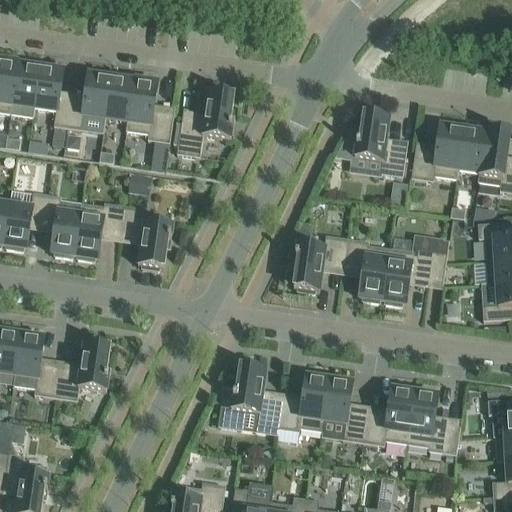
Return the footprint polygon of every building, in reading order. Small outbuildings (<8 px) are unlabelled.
[(0,117),(10,119),(18,69),(14,68),(13,65),(0,63),(0,117)] [(33,122),(34,112),(41,69),(27,67),(26,70),(18,69),(10,119),(33,122)] [(59,72),(41,69),(34,112),(56,115),(54,131),(68,133),(72,105),(59,103),(63,75),(58,75),(59,72)] [(106,123),(112,80),(94,77),(93,80),(88,79),(84,107),(72,105),(68,133),(81,135),(84,119),(106,123)] [(127,136),(134,86),(125,84),(126,82),(112,80),(106,123),(127,126),(126,135),(127,136)] [(137,86),(134,86),(127,136),(149,139),(148,144),(169,148),(174,120),(153,117),(157,89),(154,89),(153,86),(139,84),(137,86)] [(204,124),(183,121),(178,120),(174,148),(179,149),(177,158),(200,162),(203,140),(230,144),(232,130),(230,129),(234,100),(229,100),(230,97),(213,95),(212,97),(208,97),(204,124)] [(351,133),(338,159),(355,162),(382,166),(380,178),(403,181),(407,154),(385,151),(389,123),(385,122),(385,120),(368,117),(368,120),(363,119),(361,135),(351,133)] [(458,174),(465,131),(446,128),(445,131),(440,130),(436,158),(416,155),(412,183),(433,186),(434,180),(457,184),(458,174)] [(479,187),(486,134),(485,134),(485,137),(477,136),(478,133),(465,131),(458,174),(479,177),(478,187),(479,187)] [(56,133),(53,149),(64,150),(66,135),(56,133)] [(510,138),(486,134),(479,187),(500,190),(500,196),(511,197),(511,169),(505,168),(510,138)] [(80,154),(82,140),(68,139),(67,152),(80,154)] [(21,144),(7,142),(6,152),(19,154),(21,144)] [(114,158),(101,156),(100,166),(113,168),(114,158)] [(129,197),(142,199),(144,179),(131,177),(129,197)] [(392,186),(388,210),(403,212),(407,188),(392,186)] [(31,225),(43,227),(47,199),(34,197),(31,213),(10,210),(4,250),(6,250),(6,253),(23,255),(23,253),(27,253),(31,225)] [(75,260),(83,208),(82,208),(80,220),(59,217),(61,201),(47,199),(43,227),(56,229),(52,257),(55,257),(55,260),(72,262),(72,260),(75,260)] [(4,250),(10,210),(0,208),(0,251),(0,252),(1,249),(4,250)] [(102,236),(122,239),(126,211),(105,208),(104,211),(83,208),(75,260),(78,261),(77,263),(94,266),(95,263),(98,263),(102,236)] [(147,214),(126,211),(122,239),(142,242),(138,269),(142,270),(142,273),(159,275),(159,272),(164,273),(168,244),(171,244),(173,230),(146,226),(147,214)] [(452,212),(451,221),(464,223),(465,213),(452,212)] [(484,243),(486,265),(511,263),(511,240),(507,241),(506,227),(478,229),(479,244),(484,243)] [(323,268),(343,271),(347,243),(326,240),(324,253),(297,249),(295,263),(298,263),(294,292),(298,293),(298,295),(315,298),(315,295),(319,296),(323,268)] [(383,305),(390,253),(368,250),(369,246),(347,243),(343,271),(363,274),(359,302),(363,302),(362,305),(379,307),(380,305),(383,305)] [(410,281),(429,284),(433,256),(413,253),(412,256),(390,253),(383,305),(385,305),(385,308),(402,311),(402,308),(406,308),(410,281)] [(447,258),(433,256),(429,284),(443,286),(447,258)] [(511,263),(486,265),(487,288),(511,286),(511,263)] [(511,286),(487,288),(487,289),(497,289),(498,310),(483,311),(483,325),(511,324),(511,310),(511,286)] [(15,379),(21,339),(18,339),(19,336),(2,334),(1,336),(0,336),(0,386),(14,388),(15,379)] [(24,340),(21,339),(15,379),(37,382),(35,399),(56,402),(60,373),(40,370),(44,343),(41,342),(41,339),(24,337),(24,340)] [(80,376),(60,373),(56,402),(77,405),(79,391),(106,395),(108,381),(106,381),(110,352),(106,351),(106,349),(89,346),(89,349),(84,348),(80,376)] [(245,372),(240,371),(236,400),(233,400),(232,412),(221,411),(218,430),(241,433),(243,415),(258,418),(257,430),(278,433),(282,405),(262,403),(266,375),(262,374),(262,372),(245,369),(245,372)] [(321,436),(329,384),(326,384),(327,381),(310,379),(309,381),(306,381),(302,408),(282,405),(278,433),(299,436),(300,433),(321,436)] [(332,384),(329,384),(321,436),(323,436),(324,424),(345,427),(343,444),(364,447),(368,418),(349,415),(353,387),(349,387),(349,384),(332,382),(332,384)] [(407,449),(415,397),(412,396),(412,394),(395,391),(395,394),(391,393),(387,421),(368,418),(364,447),(384,450),(385,445),(407,449)] [(418,397),(415,397),(407,449),(429,452),(429,455),(442,457),(446,430),(434,428),(438,400),(434,399),(435,397),(418,394),(418,397)] [(505,440),(496,441),(496,442),(511,441),(511,404),(488,405),(489,420),(504,419),(505,440)] [(14,427),(12,439),(25,441),(27,429),(14,427)] [(460,432),(446,430),(442,457),(456,459),(460,432)] [(277,438),(276,445),(298,448),(299,436),(278,433),(277,438)] [(511,441),(496,442),(497,465),(511,463),(511,441)] [(0,485),(4,486),(9,459),(0,457),(0,485)] [(24,461),(9,459),(4,486),(19,488),(15,511),(41,511),(44,495),(47,495),(49,481),(46,481),(47,471),(23,467),(24,461)] [(511,463),(497,465),(497,466),(507,465),(508,486),(492,487),(493,501),(511,499),(511,463)] [(202,493),(177,490),(176,500),(173,499),(171,511),(222,511),(225,490),(203,487),(202,493)] [(269,511),(270,506),(248,503),(249,495),(235,493),(232,511),(269,511)] [(511,511),(511,499),(493,501),(493,511),(511,511)] [(305,511),(306,503),(294,501),(292,509),(270,506),(269,511),(305,511)] [(318,511),(319,505),(306,503),(305,511),(318,511)]
